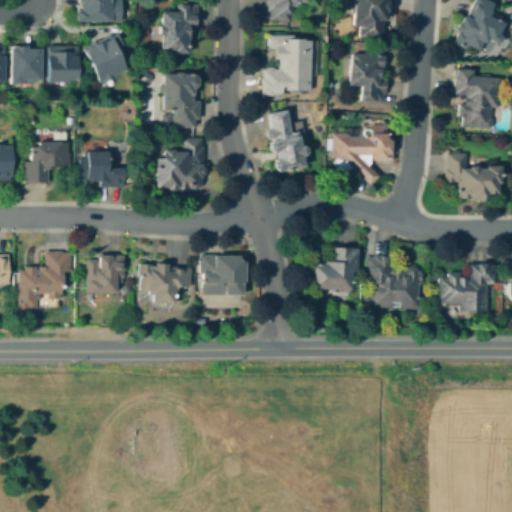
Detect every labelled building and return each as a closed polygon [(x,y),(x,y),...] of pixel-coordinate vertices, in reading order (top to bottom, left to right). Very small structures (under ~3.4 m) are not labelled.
[(115,0),(115,18),(77,18),(77,0),(115,0)] [(303,0),(303,3),(284,3),(284,12),(290,12),(290,23),(273,23),(273,0),(303,0)] [(381,0),(381,23),(378,23),(378,35),(360,35),(360,23),(355,23),(355,0),(381,0)] [(487,14),(498,19),(493,33),(499,36),(496,43),(485,39),(479,53),(454,43),(459,32),(454,30),(461,16),(466,18),(473,0),(484,0),(491,3),(487,14)] [(192,5),(192,23),(184,23),(184,50),(163,50),(163,10),(179,10),(179,5),(192,5)] [(111,34),(117,44),(118,43),(122,50),(115,54),(123,68),(98,81),(82,49),(111,34)] [(310,39),(310,84),(309,84),(309,89),(288,89),(288,84),(282,84),(282,92),(263,92),(263,67),(276,67),(276,47),(270,47),(270,36),(295,36),(295,39),(310,39)] [(74,48),(74,82),(47,82),(47,48),(74,48)] [(37,50),(37,85),(19,85),(19,81),(9,81),(9,50),(37,50)] [(382,77),(382,102),(362,102),(362,83),(353,83),(353,54),(376,54),(376,77),(382,77)] [(195,100),(195,116),(192,116),(192,125),(175,125),(175,107),(163,107),(163,76),(192,76),(192,100),(195,100)] [(495,77),(495,113),(493,113),(493,128),(466,128),(466,121),(458,121),(458,109),(468,109),(468,98),(453,98),(453,77),(495,77)] [(287,113),(291,123),(295,122),(305,154),(304,154),(306,162),(280,170),(273,148),(277,147),(268,119),(287,113)] [(385,125),(385,158),(369,158),(368,158),(367,165),(377,175),(370,183),(352,166),(346,166),(346,167),(333,167),(333,134),(346,134),(346,137),(369,137),(369,125),(385,125)] [(202,138),(202,186),(157,186),(157,153),(183,154),(183,138),(202,138)] [(68,144),(68,165),(43,165),(43,179),(23,179),(23,162),(29,162),(29,144),(68,144)] [(0,148),(9,148),(9,182),(0,182),(0,148)] [(103,151),(103,167),(121,167),(121,187),(99,187),(99,180),(86,180),(86,179),(77,179),(77,160),(86,160),(86,151),(103,151)] [(462,171),(481,171),(481,169),(495,169),(495,191),(489,191),(489,193),(485,193),(485,201),(476,201),(476,198),(467,198),(467,193),(455,193),(455,179),(446,179),(446,154),(462,154),(462,171)] [(352,250),(352,291),(314,291),(314,272),(321,272),(321,265),(328,265),(328,250),(352,250)] [(70,251),(70,272),(61,272),(61,293),(58,293),(58,299),(47,299),(47,293),(35,293),(35,292),(34,292),(34,310),(16,310),(17,268),(29,268),(29,266),(44,266),(44,251),(70,251)] [(0,255),(8,255),(8,285),(0,285),(0,255)] [(121,256),(121,275),(114,275),(114,290),(87,290),(87,260),(94,260),(94,270),(100,270),(100,256),(121,256)] [(243,259),(243,293),(220,293),(220,298),(202,298),(202,271),(198,271),(198,259),(243,259)] [(391,279),(407,279),(407,265),(418,265),(418,306),(372,305),(372,280),(365,280),(365,262),(391,262),(391,279)] [(189,267),(189,287),(175,287),(175,305),(150,305),(150,291),(140,291),(140,264),(172,264),(172,267),(189,267)] [(490,265),(490,283),(482,282),(482,310),(460,310),(460,303),(441,303),(441,279),(468,279),(468,265),(490,265)]
